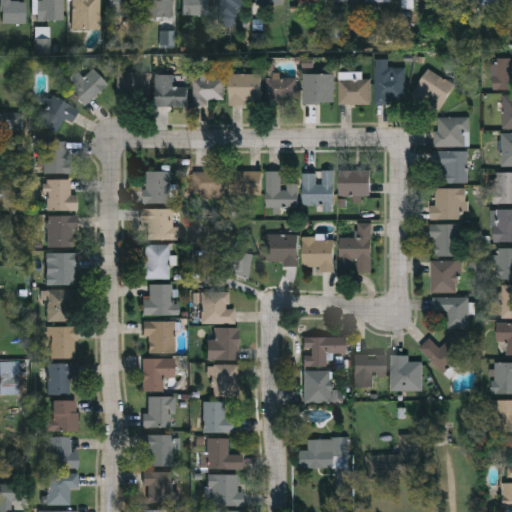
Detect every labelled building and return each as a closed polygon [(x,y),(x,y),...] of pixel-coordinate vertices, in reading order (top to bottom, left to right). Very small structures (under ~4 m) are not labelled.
[(1,24),(1,0),(26,0),(26,24),(1,24)] [(38,0),(63,0),(63,20),(38,20),(38,0)] [(99,0),(99,30),(72,30),(72,0),(99,0)] [(136,0),(136,17),(110,17),(110,0),(136,0)] [(172,0),(172,18),(142,18),(142,0),(172,0)] [(183,13),(183,0),(207,0),(207,13),(183,13)] [(246,0),(246,8),(234,8),(234,18),(219,18),(219,0),(246,0)] [(417,0),(417,12),(403,12),(403,0),(417,0)] [(177,34),(162,34),(162,47),(177,47),(177,34)] [(511,88),(492,88),(492,57),(511,57),(511,88)] [(404,67),(404,102),(374,102),(374,67),(404,67)] [(453,84),(435,114),(409,98),(426,68),(453,84)] [(75,71),(82,78),(91,69),(106,85),(83,106),(62,83),(75,71)] [(116,73),(149,73),(149,98),(115,98),(116,73)] [(259,73),(259,104),(227,104),(227,73),(259,73)] [(333,102),(303,102),(303,73),(333,73),(333,102)] [(155,106),(155,75),(173,75),(173,86),(185,86),(185,106),(155,106)] [(265,75),(295,75),(295,104),(265,104),(265,75)] [(194,78),(223,78),(223,102),(194,102),(194,78)] [(369,79),(369,104),(338,104),(338,79),(369,79)] [(70,123),(63,119),(54,134),(35,123),(51,96),(77,111),(70,123)] [(511,128),(501,128),(501,96),(511,96),(511,128)] [(468,147),(434,147),(434,116),(468,116),(468,147)] [(500,132),(511,132),(511,166),(500,166),(500,132)] [(44,141),(69,141),(69,174),(44,174),(44,141)] [(467,183),(440,183),(440,167),(435,167),(435,151),(467,151),(467,183)] [(369,195),(338,195),(338,170),(369,170),(369,195)] [(168,204),(143,204),(143,171),(168,171),(168,204)] [(223,171),(223,197),(191,197),(191,171),(223,171)] [(259,195),(229,195),(229,171),(259,171),(259,195)] [(297,183),(297,208),(264,208),(264,171),(280,171),(280,183),(297,183)] [(332,171),(332,210),(320,210),(320,205),(301,205),(301,171),(332,171)] [(511,171),(511,203),(494,204),(493,172),(511,171)] [(70,180),(70,195),(76,195),(76,211),(47,211),(47,180),(70,180)] [(463,220),(429,220),(429,206),(434,206),(434,188),(463,188),(463,220)] [(177,240),(143,240),(143,209),(177,209),(177,240)] [(511,241),(494,241),(494,209),(511,209),(511,241)] [(72,248),(47,248),(47,216),(76,216),(76,232),(72,232),(72,248)] [(355,237),(355,222),(370,222),(370,269),(339,269),(339,237),(355,237)] [(461,256),(430,256),(430,224),(460,224),(461,256)] [(296,265),(266,265),(266,234),(296,234),(296,265)] [(333,238),(332,271),(319,271),(319,267),(301,267),(301,237),(333,238)] [(143,279),(143,245),(169,245),(169,279),(143,279)] [(511,279),(496,279),(496,248),(511,248),(511,279)] [(50,286),(50,254),(75,254),(75,286),(50,286)] [(252,256),(235,255),(234,279),(251,280),(252,256)] [(459,261),(459,293),(430,293),(430,261),(459,261)] [(221,273),(231,273),(230,265),(221,265),(221,273)] [(143,316),(143,299),(148,299),(148,285),(172,285),(172,304),(176,304),(176,316),(143,316)] [(500,286),(511,286),(511,318),(500,318),(500,286)] [(47,321),(47,290),(73,290),(73,321),(47,321)] [(201,324),(201,292),(228,292),(228,309),(234,309),(234,324),(201,324)] [(468,297),(468,328),(446,328),(446,312),(432,312),(432,297),(468,297)] [(174,322),(174,353),(147,353),(147,338),(142,338),(142,322),(174,322)] [(511,323),(511,354),(505,354),(505,342),(495,342),(495,323),(511,323)] [(75,359),(48,359),(48,327),(74,327),(75,359)] [(237,360),(207,360),(207,340),(215,340),(215,328),(237,328),(237,360)] [(444,373),(418,347),(428,337),(439,348),(451,336),(466,350),(444,373)] [(302,366),(302,337),(348,337),(349,353),(328,353),(328,366),(302,366)] [(385,354),(385,377),(353,377),(353,354),(385,354)] [(421,361),(421,389),(390,389),(390,354),(407,354),(407,361),(421,361)] [(174,359),(174,377),(163,377),(163,391),(142,391),(142,359),(174,359)] [(511,393),(493,393),(493,361),(511,361),(511,393)] [(76,379),(70,379),(70,395),(47,395),(47,363),(76,363),(76,379)] [(239,365),(239,397),(212,397),(212,365),(239,365)] [(330,402),(303,402),(303,371),(330,371),(330,402)] [(174,428),(146,428),(146,397),(174,397),(174,428)] [(511,425),(510,425),(510,431),(491,430),(493,399),(511,400),(511,425)] [(51,418),(51,401),(77,401),(77,432),(45,432),(45,418),(51,418)] [(238,432),(202,432),(202,401),(223,401),(223,418),(238,418),(238,432)] [(171,434),(171,467),(143,467),(143,434),(171,434)] [(419,475),(366,475),(365,455),(399,454),(398,434),(418,434),(419,475)] [(49,437),(70,437),(70,450),(77,450),(77,469),(49,469),(49,437)] [(227,438),(227,454),(242,454),(242,469),(201,469),(201,454),(205,454),(205,438),(227,438)] [(347,438),(347,467),(298,467),(298,450),(308,450),(308,438),(347,438)] [(171,503),(143,503),(143,472),(171,472),(171,503)] [(78,473),(78,489),(70,489),(70,505),(48,505),(48,473),(78,473)] [(242,492),(242,507),(208,507),(208,475),(238,475),(238,492),(242,492)] [(0,511),(0,492),(17,492),(16,511),(0,511)] [(511,511),(511,496),(503,496),(503,511),(511,511)]
